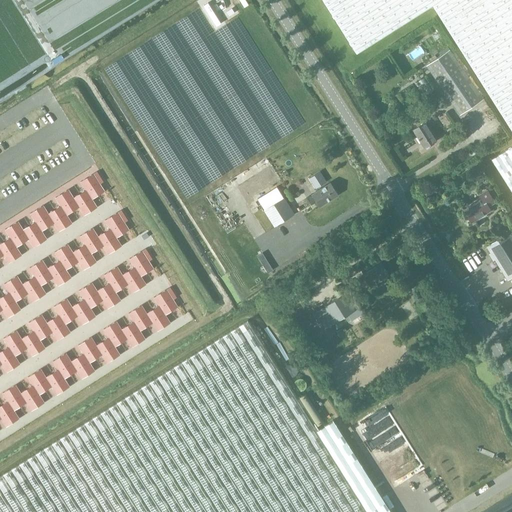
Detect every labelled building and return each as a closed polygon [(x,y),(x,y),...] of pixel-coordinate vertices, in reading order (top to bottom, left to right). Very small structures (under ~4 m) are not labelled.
[(511,0),(322,0),(356,53),(432,5),(511,130),(511,145),(491,159),(511,191),(511,0)] [(425,64),(459,114),(482,98),(448,48),(425,64)] [(417,126),(412,130),(424,148),(436,141),(424,122),(421,117),(414,121),(417,126)] [(228,168),(260,149),(250,132),(226,146),(224,143),(216,148),(228,168)] [(186,174),(204,164),(198,152),(180,162),(186,174)] [(0,258),(4,256),(9,264),(21,256),(16,248),(29,240),(34,248),(46,240),(41,232),(54,224),(59,232),(72,224),(67,216),(79,208),(84,216),(97,208),(92,200),(104,192),(93,174),(81,182),(86,190),(73,198),(68,190),(55,198),(60,206),(48,214),(43,206),(30,214),(35,222),(23,230),(18,222),(5,230),(10,238),(0,244),(0,258)] [(318,207),(337,195),(330,183),(311,195),(306,198),(310,205),(315,202),(318,207)] [(481,199),(463,210),(471,222),(490,210),(487,206),(494,202),(486,190),(479,195),(481,199)] [(274,226),(294,214),(284,198),(264,210),(274,226)] [(0,311),(3,310),(8,318),(20,310),(15,302),(28,294),(33,302),(46,294),(41,286),(53,278),(58,286),(71,278),(66,270),(78,262),(84,270),(96,262),(91,254),(104,246),(109,254),(121,246),(116,238),(129,230),(117,213),(105,221),(110,229),(97,237),(92,229),(80,237),(85,245),(72,253),(67,245),(55,253),(60,261),(47,269),(42,261),(29,269),(34,277),(22,285),(17,277),(4,285),(9,293),(0,298),(0,311)] [(511,228),(485,246),(506,280),(511,276),(511,228)] [(0,365),(2,365),(7,373),(20,365),(15,357),(27,348),(32,357),(45,349),(40,341),(52,333),(58,341),(70,333),(65,325),(78,317),(83,325),(95,317),(90,309),(103,301),(108,309),(120,301),(115,293),(128,285),(133,293),(146,285),(140,277),(153,269),(142,251),(129,259),(134,267),(122,275),(117,267),(104,275),(109,283),(97,291),(91,283),(79,291),(84,299),(71,307),(66,299),(54,307),(59,315),(46,323),(41,315),(29,323),(34,331),(21,339),(16,331),(3,339),(9,347),(0,352),(0,365)] [(362,275),(357,278),(361,284),(366,281),(369,286),(388,274),(381,262),(362,274),(362,275)] [(0,419),(1,419),(6,427),(19,419),(14,411),(26,403),(31,411),(44,403),(39,395),(52,387),(57,395),(69,387),(64,379),(77,371),(82,379),(94,371),(89,363),(102,355),(107,363),(119,355),(114,347),(127,339),(132,347),(145,339),(139,331),(152,323),(157,331),(170,323),(165,315),(177,307),(166,289),(153,297),(159,305),(146,313),(141,305),(128,313),(133,321),(121,329),(116,321),(103,329),(108,337),(96,345),(91,337),(78,345),(83,353),(71,361),(65,353),(53,361),(58,369),(45,377),(40,369),(28,377),(33,385),(20,393),(15,385),(2,393),(8,401),(0,406),(0,419)] [(324,307),(335,323),(354,310),(344,294),(324,307)] [(335,323),(324,307),(324,306),(313,313),(324,330),(335,323)] [(266,317),(259,319),(262,330),(270,327),(266,317)] [(247,320),(0,475),(0,511),(390,511),(332,420),(316,430),(247,320)]
